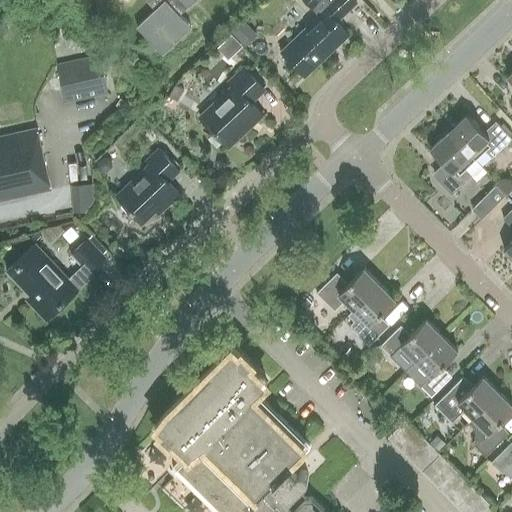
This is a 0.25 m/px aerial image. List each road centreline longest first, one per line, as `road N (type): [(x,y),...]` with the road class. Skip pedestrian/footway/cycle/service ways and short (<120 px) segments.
road 1 (tertiary): [(36,511),(82,472),(256,237),(351,156)]
road 2 (residential): [(351,156),(511,317)]
road 3 (tertiary): [(351,156),(511,10)]
road 4 (residential): [(351,156),(328,129),(329,97),(434,0)]
